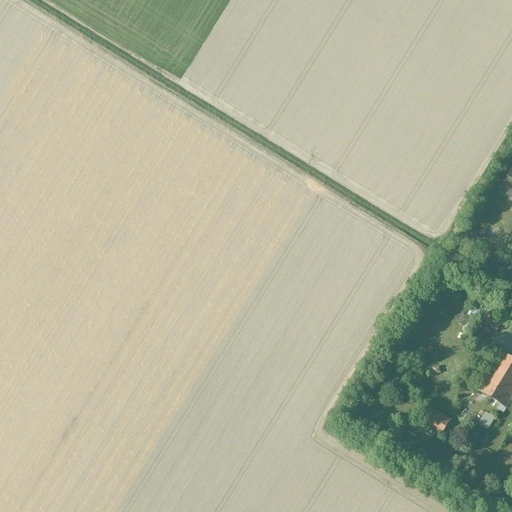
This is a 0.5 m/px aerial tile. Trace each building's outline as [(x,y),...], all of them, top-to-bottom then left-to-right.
[(511,200),(511,167),(497,192),(511,200)] [(477,350),(490,328),(479,321),(466,343),(477,350)] [(511,360),(498,352),(475,390),(505,409),(511,397),(511,360)] [(475,394),(472,399),(478,403),(481,399),(475,394)] [(439,439),(450,421),(428,408),(417,426),(439,439)]
